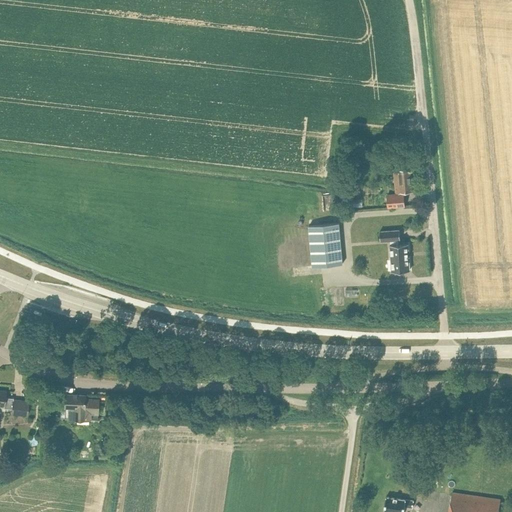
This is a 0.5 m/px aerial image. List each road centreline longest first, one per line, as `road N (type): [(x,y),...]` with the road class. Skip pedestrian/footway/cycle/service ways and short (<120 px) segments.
road 1 (secondary): [(0,275),(112,316),(209,338),(447,352)]
road 2 (unclassified): [(447,352),(410,0)]
road 3 (unclassified): [(3,353),(72,383),(266,387)]
